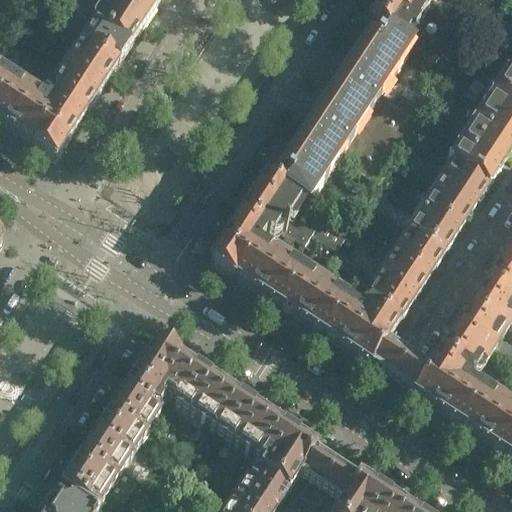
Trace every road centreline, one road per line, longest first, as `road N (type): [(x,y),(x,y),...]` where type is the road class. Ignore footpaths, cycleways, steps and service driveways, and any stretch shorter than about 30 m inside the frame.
road 1 (residential): [(156,292),(349,0)]
road 2 (residential): [(365,428),(511,202)]
road 3 (residential): [(200,0),(53,223)]
road 4 (residential): [(11,511),(156,292)]
road 5 (tertiary): [(365,428),(156,292)]
road 6 (tertiary): [(488,511),(365,428)]
road 7 (tertiary): [(156,292),(53,223)]
